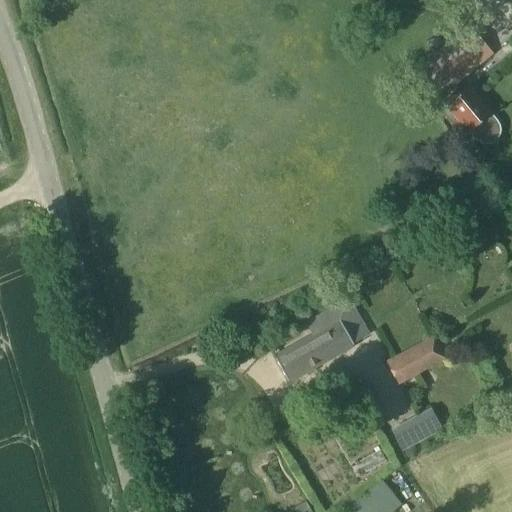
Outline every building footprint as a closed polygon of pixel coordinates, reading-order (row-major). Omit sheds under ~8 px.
[(499,122),(491,113),(468,85),(461,91),(454,84),(492,53),(469,25),(407,76),(429,103),(445,90),(452,98),(445,104),(466,130),(467,129),(477,141),(479,142),(481,143),(483,143),(485,144),(487,144),(489,143),(491,143),(493,142),(495,140),(496,139),(498,137),(499,136),(500,134),(500,132),(500,130),(500,128),(500,126),(500,124),(499,122)] [(339,320),(333,310),(349,301),(349,300),(307,323),(314,335),(274,357),(288,381),(353,344),(339,320)] [(398,384),(446,358),(433,334),(385,360),(398,384)] [(442,429),(430,407),(390,429),(401,450),(442,429)] [(342,509),(344,511),(388,511),(399,503),(379,479),(342,509)]
